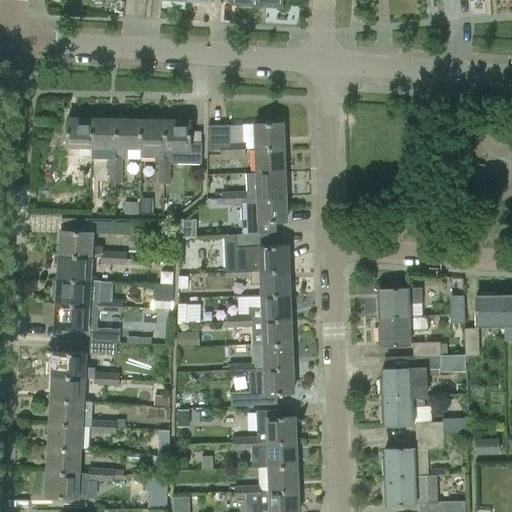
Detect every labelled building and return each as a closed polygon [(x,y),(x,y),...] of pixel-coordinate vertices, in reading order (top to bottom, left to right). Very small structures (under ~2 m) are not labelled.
[(66,145),(67,145),(67,156),(66,156),(65,181),(78,181),(78,157),(91,157),(92,118),(67,117),(66,145)] [(91,157),(110,157),(115,157),(116,118),(92,118),(91,157)] [(115,157),(110,157),(110,167),(115,167),(115,170),(122,171),(122,159),(127,159),(127,146),(140,147),(141,119),(116,118),(115,157)] [(165,119),(141,119),(140,147),(140,157),(158,157),(164,157),(165,119)] [(158,157),(158,168),(164,168),(164,172),(171,172),(171,163),(202,164),(202,142),(190,142),(190,120),(165,119),(164,157),(158,157)] [(255,148),(284,147),(283,122),(254,123),(255,148)] [(221,150),(221,156),(232,155),(232,149),(235,149),(235,142),(230,143),(230,125),(208,125),(208,150),(221,150)] [(246,155),(245,142),(235,142),(235,149),(232,149),(232,155),(246,155)] [(284,147),(255,148),(256,172),(284,171),(284,147)] [(115,167),(110,167),(109,183),(115,183),(122,183),(122,171),(115,170),(115,167)] [(159,168),(158,168),(158,183),(164,183),(171,183),(171,172),(164,172),(164,168),(159,168)] [(284,171),(256,172),(256,173),(246,173),(247,191),(247,196),(285,195),(284,171)] [(222,192),(222,203),(233,202),(233,197),(237,197),(236,191),(222,192)] [(248,202),(249,234),(276,233),(275,220),(286,220),(285,195),(247,196),(247,191),(236,191),(237,197),(233,197),(233,202),(248,202)] [(153,213),(153,198),(141,198),(141,213),(153,213)] [(139,202),(124,202),(124,213),(138,214),(139,202)] [(88,220),(87,231),(61,229),(59,254),(91,256),(101,257),(100,263),(111,264),(111,257),(115,258),(115,252),(102,251),(102,246),(91,245),(92,233),(131,235),(132,223),(88,220)] [(242,234),(236,234),(237,266),(225,266),(226,271),(261,270),(289,269),(288,243),(276,244),(276,233),(249,234),(242,234)] [(126,259),(143,260),(143,251),(126,251),(126,252),(126,259)] [(126,264),(126,259),(126,252),(115,252),(115,258),(111,257),(111,264),(126,264)] [(58,278),(89,280),(91,256),(59,254),(58,278)] [(262,295),(290,294),(289,269),(261,270),(226,271),(226,279),(236,278),(251,278),(251,284),(261,284),(262,295)] [(188,288),(188,276),(179,276),(179,288),(188,288)] [(57,301),(56,302),(88,304),(97,304),(98,298),(99,298),(100,281),(89,280),(58,278),(58,280),(54,283),(54,298),(57,301)] [(173,284),(155,283),(154,308),(173,309),(173,284)] [(380,317),(408,316),(408,304),(422,303),(422,288),(407,288),(407,287),(379,288),(379,297),(376,297),(377,313),(379,313),(380,317)] [(504,324),(504,295),(495,295),(495,292),(480,292),(480,295),(476,295),(476,324),(504,324)] [(291,318),(290,294),(262,295),(262,307),(249,307),(249,314),(252,314),(252,320),(262,319),(291,318)] [(464,321),(464,295),(451,296),(451,321),(464,321)] [(97,304),(97,311),(98,311),(107,312),(107,311),(108,305),(112,305),(112,299),(99,298),(98,298),(97,304)] [(124,300),(112,299),(112,305),(108,305),(107,311),(107,312),(123,313),(124,300)] [(88,304),(56,302),(55,327),(90,329),(90,341),(115,342),(120,342),(120,329),(97,328),(98,311),(97,311),(97,304),(88,304)] [(186,323),(187,304),(178,303),(178,323),(186,323)] [(241,320),(241,314),(227,315),(227,321),(228,326),(228,327),(238,326),(238,320),(241,320)] [(249,314),(241,314),(241,320),(238,320),(238,326),(251,326),(252,345),(263,344),(291,343),(291,318),(262,319),(252,320),(252,314),(249,314)] [(408,316),(380,317),(380,325),(377,325),(377,341),(380,341),(380,345),(409,344),(409,331),(428,330),(428,315),(408,316)] [(465,355),(479,355),(478,328),(465,328),(465,355)] [(199,332),(177,334),(178,347),(200,346),(199,332)] [(89,353),(114,355),(115,342),(90,341),(89,353)] [(440,341),(413,342),(413,355),(447,354),(446,344),(440,344),(440,341)] [(264,367),(292,366),(291,343),(263,344),(264,367)] [(53,375),(84,377),(94,378),(93,384),(104,385),(104,378),(108,379),(109,372),(95,372),(95,367),(84,367),(85,352),(54,351),(53,375)] [(382,396),(411,395),(425,395),(425,369),(445,368),(445,355),(388,356),(389,368),(381,368),(381,377),(378,378),(379,394),(382,394),(382,396)] [(255,376),(254,362),(243,363),(243,368),(240,368),(240,376),(255,376)] [(229,363),(230,376),(240,376),(240,368),(243,368),(243,363),(229,363)] [(292,366),(264,367),(265,392),(293,391),(292,366)] [(119,385),(120,373),(109,372),(108,379),(104,378),(104,385),(119,385)] [(84,377),(53,375),(51,399),(82,401),(84,377)] [(411,395),(382,396),(382,405),(379,405),(380,421),(383,421),(383,424),(412,423),(411,406),(424,406),(424,395),(411,396),(411,395)] [(82,401),(51,399),(50,423),(81,425),(91,426),(91,420),(92,402),(82,401)] [(178,425),(190,425),(191,409),(178,408),(178,425)] [(257,441),(267,441),(295,440),(294,415),(278,416),(278,410),(256,410),(257,436),(256,436),(257,441)] [(467,430),(466,416),(444,417),(444,431),(467,430)] [(91,426),(90,431),(101,432),(101,426),(105,426),(105,421),(91,420),(91,426)] [(115,433),(116,422),(105,421),(105,426),(101,426),(101,432),(115,433)] [(443,422),(415,422),(416,435),(443,434),(443,422)] [(50,423),(48,447),(80,449),(81,425),(50,423)] [(443,434),(416,435),(416,447),(416,450),(427,449),(444,449),(443,434)] [(295,440),(267,441),(257,441),(256,436),(246,437),(246,442),(243,442),(243,449),(251,448),(252,466),(258,466),(268,466),(296,465),(295,440)] [(234,437),(234,449),(243,449),(243,442),(246,442),(246,437),(234,437)] [(475,439),(475,452),(498,452),(498,439),(475,439)] [(158,445),(158,454),(168,455),(168,449),(168,446),(158,445)] [(47,471),(78,472),(80,449),(48,447),(47,471)] [(384,458),(381,458),(381,474),(385,474),(385,476),(417,475),(416,450),(416,447),(413,447),(384,448),(384,458)] [(201,456),(202,469),(213,469),(213,456),(201,456)] [(259,485),(259,490),(269,490),(297,489),(296,465),(268,466),(258,466),(259,485)] [(88,473),(88,480),(99,481),(99,473),(103,473),(103,468),(88,468),(88,473)] [(113,481),(113,479),(126,479),(126,476),(114,475),(114,468),(103,468),(103,473),(99,473),(99,481),(113,481)] [(88,480),(88,473),(78,472),(47,471),(46,495),(87,498),(88,480)] [(386,504),(414,504),(418,504),(418,511),(445,511),(446,502),(432,502),(431,475),(428,475),(417,475),(385,476),(385,486),(382,486),(382,502),(385,502),(386,504)] [(166,478),(136,477),(135,490),(165,491),(166,478)] [(248,491),(248,485),(234,486),(235,498),(245,498),(245,491),(248,491)] [(259,490),(259,485),(248,485),(248,491),(245,491),(245,498),(248,498),(248,511),(298,511),(297,489),(269,490),(259,490)] [(188,511),(188,498),(174,499),(174,511),(188,511)]
